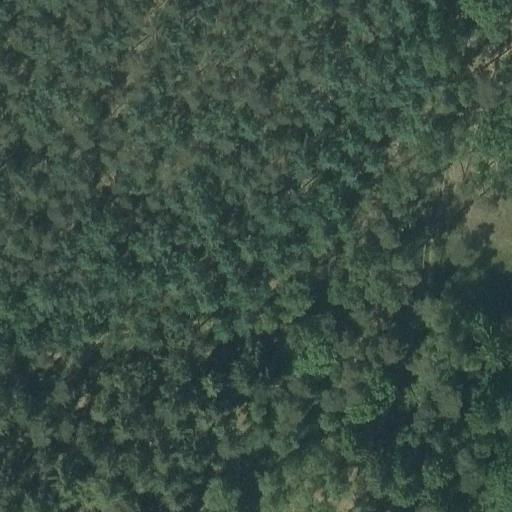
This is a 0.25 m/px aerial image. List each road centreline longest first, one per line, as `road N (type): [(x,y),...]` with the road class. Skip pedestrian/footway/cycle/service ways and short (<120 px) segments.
road 1 (track): [(505,0),(440,65),(449,127),(413,318),(385,377),(344,511)]
road 2 (unknown): [(70,511),(79,405),(61,359),(32,342),(0,343)]
